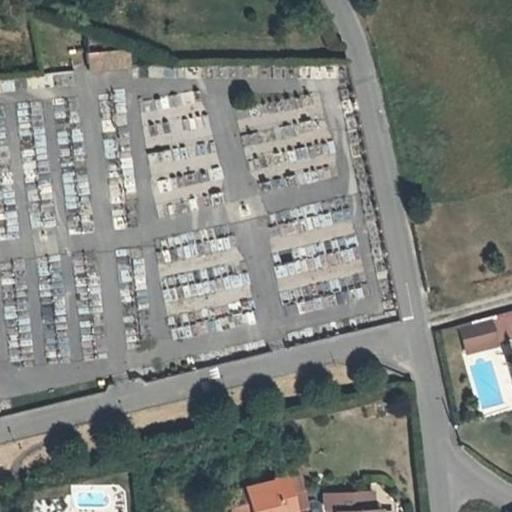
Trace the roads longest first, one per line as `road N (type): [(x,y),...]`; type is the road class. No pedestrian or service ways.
road 1 (residential): [(0,430),(414,328)]
road 2 (residential): [(337,0),(370,97),(414,328)]
road 3 (residential): [(414,328),(436,446)]
